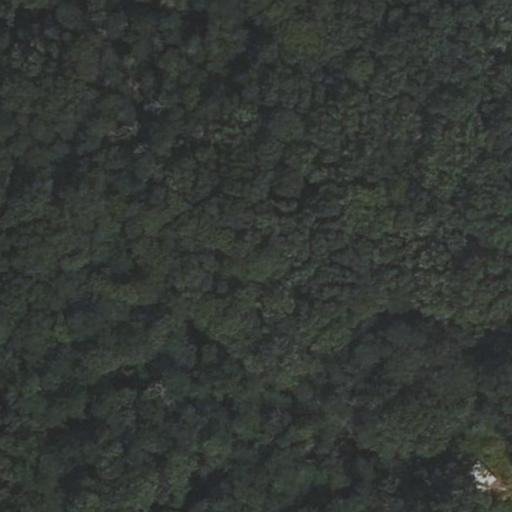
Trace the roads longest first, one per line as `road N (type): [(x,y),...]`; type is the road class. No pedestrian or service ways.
road 1 (track): [(325,511),(452,81),(491,0)]
road 2 (track): [(55,0),(0,163)]
